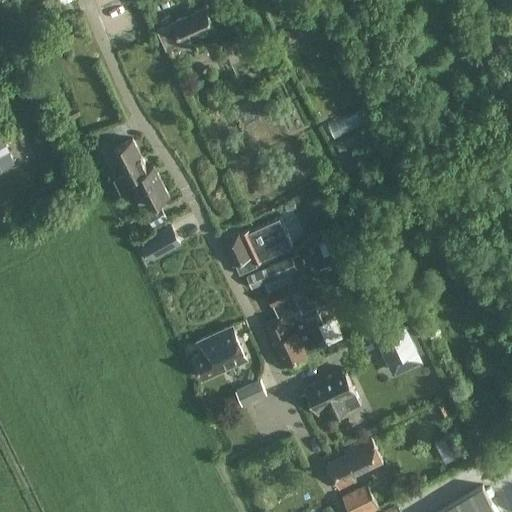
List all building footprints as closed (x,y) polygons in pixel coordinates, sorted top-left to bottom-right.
[(156,28),(165,47),(214,24),(205,5),(156,28)] [(283,30),(281,35),(283,40),(288,43),(293,41),(295,36),(293,31),(288,29),(283,30)] [(0,166),(14,161),(3,135),(0,136),(0,166)] [(113,177),(116,182),(148,166),(132,136),(111,147),(123,171),(113,177)] [(148,166),(116,182),(120,191),(130,185),(130,184),(136,181),(140,188),(139,188),(148,206),(169,195),(152,163),(148,166)] [(383,187),(375,170),(356,179),(364,196),(383,187)] [(147,213),(153,225),(167,217),(160,205),(147,213)] [(233,264),(237,273),(256,264),(255,262),(263,258),(294,244),(281,216),(250,228),(249,227),(240,231),(238,228),(221,237),(233,264)] [(180,242),(171,224),(144,238),(153,257),(180,242)] [(323,255),(336,250),(329,235),(317,240),(323,255)] [(251,286),(303,264),(297,252),(246,275),(251,286)] [(357,269),(360,278),(368,275),(365,266),(357,269)] [(272,340),(283,363),(343,335),(333,315),(322,320),(315,304),(301,311),(288,283),(266,292),(277,315),(265,321),(273,339),(272,340)] [(375,335),(392,373),(422,359),(404,321),(375,335)] [(191,355),(201,377),(225,366),(223,362),(241,354),(233,337),(237,335),(232,324),(196,339),(201,350),(191,355)] [(359,401),(343,367),(304,385),(317,414),(324,411),(327,417),(359,401)] [(260,379),(235,389),(241,403),(266,393),(260,379)] [(435,405),(440,415),(450,411),(445,401),(435,405)] [(442,435),(454,458),(466,451),(454,429),(442,435)] [(381,460),(369,435),(343,448),(346,453),(327,462),(338,486),(352,480),(350,475),(381,460)] [(363,511),(377,505),(366,482),(341,494),(349,511),(363,511)] [(499,511),(481,484),(435,511),(499,511)]
